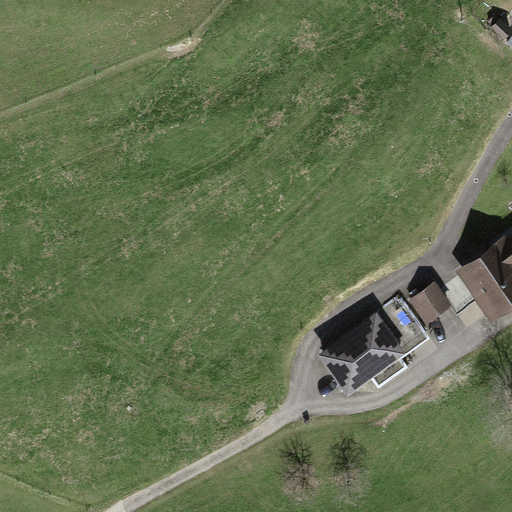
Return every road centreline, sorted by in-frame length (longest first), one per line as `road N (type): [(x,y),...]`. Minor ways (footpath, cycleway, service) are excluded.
road 1 (track): [(511,335),(475,356),(439,348),(125,511)]
road 2 (track): [(305,418),(320,330),(423,272),(511,134)]
